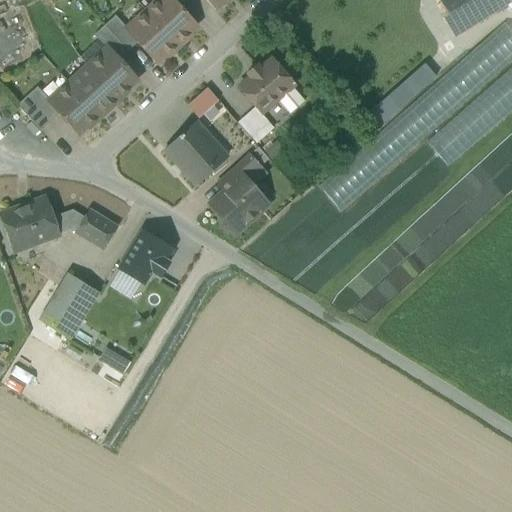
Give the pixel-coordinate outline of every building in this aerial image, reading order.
[(177,7),(170,0),(160,0),(146,13),(177,48),(187,39),(185,37),(196,28),(177,7)] [(229,0),(205,0),(215,10),(225,0),(227,2),(229,0)] [(511,0),(437,0),(459,35),(511,1),(511,0)] [(177,48),(146,13),(127,31),(126,32),(137,44),(156,64),(166,54),(168,56),(177,48)] [(127,31),(115,17),(104,27),(127,53),(137,44),(126,32),(127,31)] [(511,36),(502,25),(317,187),(340,212),(511,60),(511,36)] [(127,53),(104,27),(94,36),(106,50),(107,49),(118,61),(127,53)] [(118,61),(107,49),(106,50),(87,67),(118,101),(123,97),(122,95),(136,82),(118,61)] [(271,61),(260,70),(256,67),(246,75),(250,79),(238,88),(261,114),(277,101),(289,115),(304,103),(291,88),(293,87),(271,61)] [(511,63),(423,143),(445,167),(511,107),(511,63)] [(377,125),(433,77),(422,64),(365,111),(377,125)] [(118,101),(87,67),(68,85),(99,119),(118,101)] [(99,119),(68,85),(49,102),(48,103),(59,115),(78,135),(92,122),(94,124),(99,119)] [(49,102),(36,89),(26,98),(49,124),(59,115),(48,103),(49,102)] [(207,90),(186,107),(198,120),(218,103),(207,90)] [(49,124),(26,98),(17,107),(40,132),(49,124)] [(273,130),(256,111),(239,125),(256,145),(273,130)] [(195,124),(164,151),(195,187),(226,159),(195,124)] [(249,155),(222,179),(230,188),(242,177),(243,179),(258,166),(249,155)] [(243,179),(242,177),(230,188),(209,206),(222,220),(222,228),(227,233),(234,234),(235,235),(248,223),(250,223),(255,218),(256,216),(267,205),(243,179)] [(44,199),(0,215),(0,217),(13,253),(58,236),(52,219),(44,199)] [(72,211),(52,219),(58,236),(72,231),(76,233),(84,219),(72,211)] [(116,228),(89,212),(84,219),(76,233),(75,234),(102,250),(116,228)] [(176,252),(142,231),(119,269),(145,285),(152,273),(160,278),(176,252)] [(97,295),(67,276),(39,321),(70,340),(97,295)]
